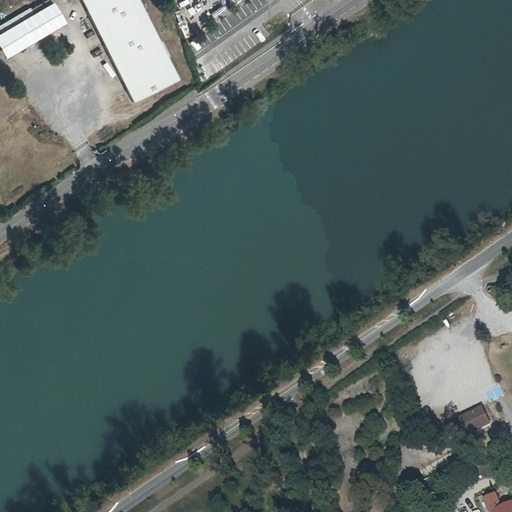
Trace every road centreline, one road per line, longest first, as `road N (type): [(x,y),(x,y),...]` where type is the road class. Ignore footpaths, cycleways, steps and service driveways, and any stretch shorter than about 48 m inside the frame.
road 1 (unclassified): [(511,244),(122,511)]
road 2 (unclassified): [(0,235),(354,0)]
